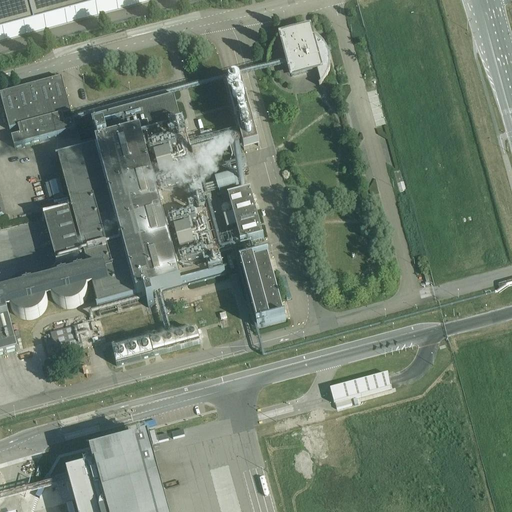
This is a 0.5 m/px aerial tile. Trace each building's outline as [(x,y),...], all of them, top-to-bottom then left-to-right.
[(0,0),(0,38),(142,0),(0,0)] [(307,33),(306,28),(305,28),(306,33),(304,32),(302,32),(299,31),(296,31),(294,31),(292,32),(289,32),(287,33),(285,34),(283,35),(281,36),(280,37),(278,38),(276,40),(274,42),(272,44),(271,46),(269,49),(269,50),(268,51),(267,54),(267,55),(266,57),(268,58),(268,56),(269,54),(270,52),(270,50),(272,48),(273,46),(274,45),(276,42),(278,40),(280,39),(282,37),(293,75),(316,69),(320,85),(319,86),(319,87),(321,85),(323,83),(324,82),(325,80),(326,78),(327,77),(328,75),(328,73),(329,71),(329,68),(330,66),(330,64),(330,62),(330,60),(330,59),(329,57),(329,56),(328,54),(328,52),(327,50),(326,48),(325,47),(324,45),(323,43),(322,43),(321,41),(320,40),(319,39),(316,37),(315,36),(314,36),(312,35),(310,34),(307,33)] [(225,81),(236,81),(236,70),(224,70),(225,81)] [(64,124),(62,116),(71,114),(61,79),(0,95),(10,131),(19,128),(21,136),(12,139),(14,148),(76,131),(73,122),(64,124)] [(244,150),(259,146),(241,81),(226,85),(244,150)] [(88,292),(94,291),(99,310),(216,278),(225,276),(185,126),(182,127),(174,98),(92,120),(100,149),(59,160),(73,211),(45,218),(57,265),(85,258),(91,278),(84,279),(82,277),(78,274),(74,272),(70,272),(66,272),(61,274),(57,276),(54,278),(52,281),(50,285),(50,289),(43,290),(41,289),(39,286),(36,285),(33,283),(29,283),(26,283),(22,284),(18,285),(15,288),(12,291),(10,295),(10,297),(10,299),(4,301),(3,296),(0,297),(0,356),(17,352),(7,314),(12,313),(15,315),(17,318),(20,319),(23,320),(26,320),(29,321),(33,320),(37,318),(41,316),(44,312),(45,308),(47,305),(47,303),(54,301),(55,303),(58,306),(60,307),(62,308),(65,309),(67,309),(70,309),(73,309),(77,308),(82,305),(84,302),(86,299),(87,296),(88,292)] [(241,152),(239,140),(230,142),(233,154),(241,152)] [(236,197),(228,164),(213,168),(221,197),(228,195),(241,246),(264,240),(264,239),(263,239),(251,194),(251,193),(236,197)] [(285,320),(268,258),(269,258),(269,257),(240,265),(240,266),(241,266),(258,327),(257,328),(286,321),(286,320),(285,320)] [(55,352),(82,345),(81,341),(92,338),(88,324),(50,334),(55,352)] [(116,366),(191,346),(200,344),(197,331),(113,353),(116,366)] [(387,375),(329,390),(333,404),(334,404),(336,409),(351,405),(350,400),(391,389),(387,375)] [(143,421),(151,419),(149,412),(142,414),(143,421)] [(129,425),(139,421),(137,415),(127,419),(129,425)] [(94,469),(56,479),(62,505),(74,501),(76,511),(168,511),(149,442),(91,457),(94,469)]
